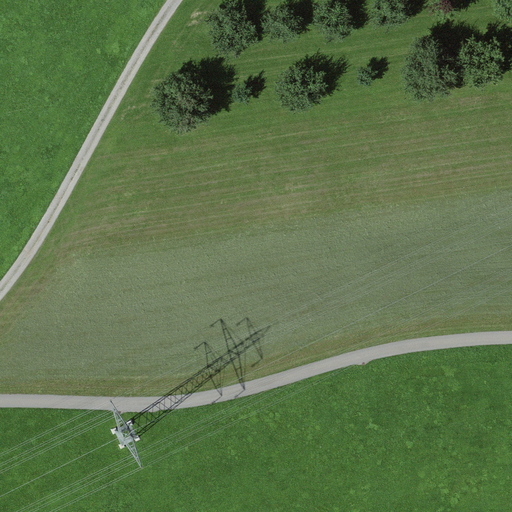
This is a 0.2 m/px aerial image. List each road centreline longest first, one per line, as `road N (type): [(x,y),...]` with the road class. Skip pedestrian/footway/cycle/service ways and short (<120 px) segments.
road 1 (track): [(511,335),(442,334),(145,406),(0,402)]
road 2 (track): [(0,292),(183,0)]
